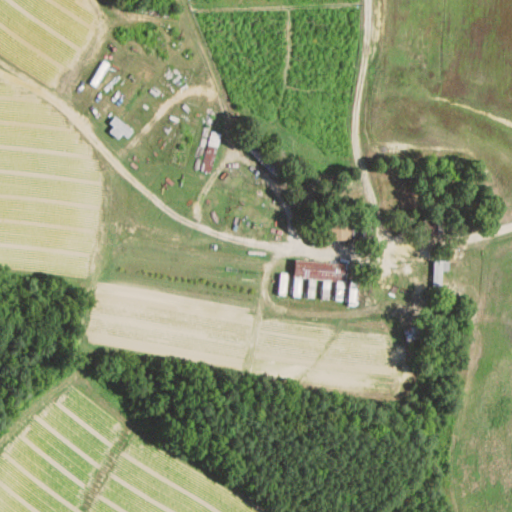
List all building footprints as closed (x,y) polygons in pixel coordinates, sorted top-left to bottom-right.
[(127,138),(132,130),(113,117),(108,125),(127,138)] [(187,171),(197,131),(175,125),(165,165),(187,171)] [(220,135),(210,132),(199,170),(209,173),(220,135)] [(244,147),(281,184),(288,176),(251,139),(244,147)] [(326,213),(326,239),(346,239),(346,213),(326,213)] [(423,234),(434,232),(433,220),(421,221),(423,234)] [(345,263),(293,260),(292,277),(344,280),(345,263)] [(432,288),(441,288),(441,272),(448,272),(448,261),(432,261),(432,288)]
